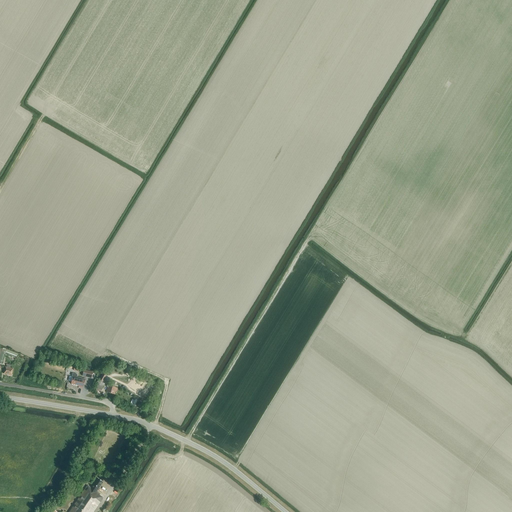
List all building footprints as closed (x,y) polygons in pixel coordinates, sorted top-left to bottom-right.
[(115,365),(111,363),(105,373),(109,375),(115,365)] [(7,367),(5,367),(3,374),(11,376),(13,369),(10,368),(11,365),(7,364),(7,367)] [(83,370),(82,376),(91,378),(92,372),(83,370)] [(83,388),(83,387),(85,379),(81,378),(77,377),(77,375),(72,373),(72,376),(73,376),(71,384),(79,386),(78,386),(83,388)] [(101,382),(98,380),(94,387),(97,388),(97,389),(95,391),(99,393),(101,391),(105,384),(101,382)] [(107,385),(106,388),(107,388),(106,392),(115,395),(116,391),(117,391),(117,388),(113,387),(114,385),(112,384),(111,386),(107,385)] [(100,494),(96,492),(103,482),(98,478),(91,488),(88,487),(86,490),(85,489),(69,511),(93,511),(103,498),(99,495),(100,494)]
